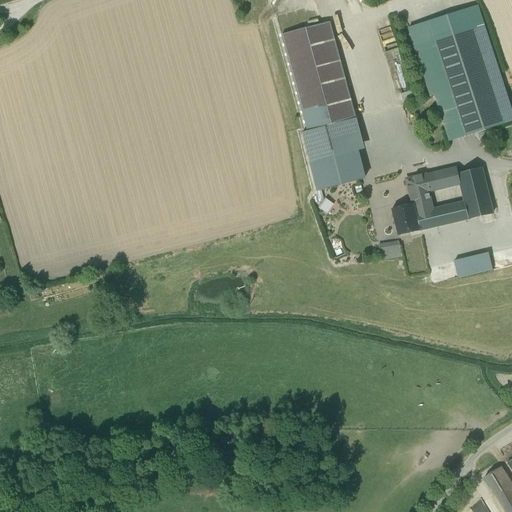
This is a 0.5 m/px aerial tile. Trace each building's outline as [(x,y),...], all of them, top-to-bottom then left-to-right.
[(315,6),(276,17),(281,36),(320,25),(315,6)] [(320,25),(281,36),(307,132),(302,134),(310,166),(331,160),(354,154),(360,152),(359,151),(364,150),(329,23),(320,25)] [(511,114),(483,26),(433,42),(464,138),(511,122),(511,114)] [(360,152),(354,154),(357,167),(358,166),(363,165),(360,152)] [(354,154),(331,160),(334,173),(357,167),(354,154)] [(357,167),(334,173),(331,160),(310,166),(318,195),(340,190),(362,184),(358,166),(357,167)] [(455,169),(440,172),(444,190),(458,186),(456,179),(457,179),(455,169)] [(432,174),(425,176),(429,193),(436,191),(432,174)] [(457,179),(456,179),(458,186),(465,213),(467,220),(487,216),(477,174),(457,179)] [(425,176),(406,180),(413,205),(431,200),(429,193),(425,176)] [(319,208),(327,213),(333,204),(326,199),(319,208)] [(431,200),(413,205),(419,232),(467,220),(465,213),(463,214),(463,213),(441,218),(437,199),(431,200)] [(413,205),(391,210),(398,237),(419,232),(413,205)] [(399,242),(378,246),(381,261),(402,257),(399,246),(399,242)] [(454,261),(458,278),(493,271),(489,253),(454,261)] [(511,511),(511,486),(500,467),(484,478),(504,511),(511,511)] [(488,511),(484,503),(466,511),(488,511)]
